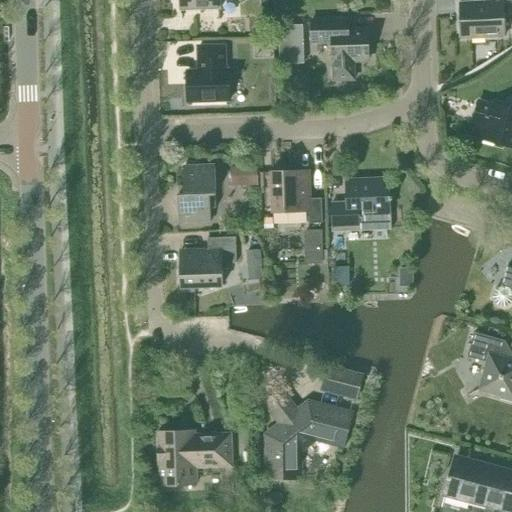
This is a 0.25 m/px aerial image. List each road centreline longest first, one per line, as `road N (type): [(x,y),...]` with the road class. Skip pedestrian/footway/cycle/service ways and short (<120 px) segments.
road 1 (tertiary): [(38,511),(25,146)]
road 2 (residential): [(148,135),(331,128),(423,106)]
road 3 (residential): [(220,333),(156,334),(148,135)]
road 4 (tertiary): [(25,146),(23,0)]
road 5 (residential): [(511,189),(437,161),(426,143),(423,106)]
road 6 (residential): [(148,135),(139,0)]
